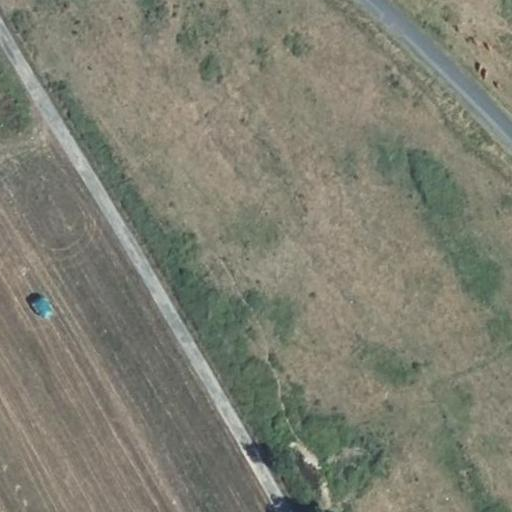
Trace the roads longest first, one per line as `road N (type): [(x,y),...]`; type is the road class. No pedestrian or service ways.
road 1 (unclassified): [(285,511),(0,27)]
road 2 (tertiary): [(364,0),(511,145)]
